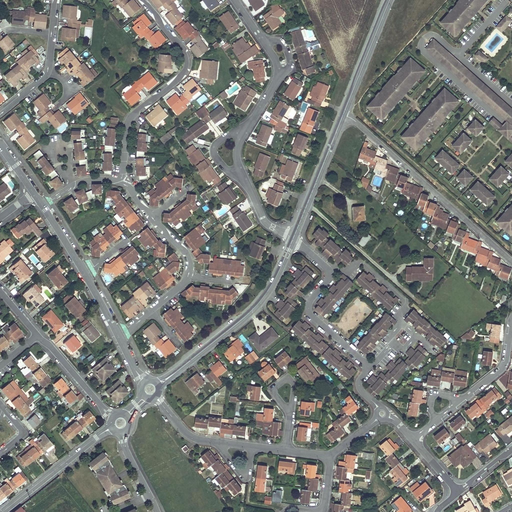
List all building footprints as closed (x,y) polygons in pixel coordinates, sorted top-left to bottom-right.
[(114,0),(118,4),(119,3),(122,8),(123,7),(130,16),(140,8),(134,0),(130,0),(128,2),(126,3),(123,0),(122,0),(123,0),(122,0),(114,0)] [(164,3),(167,7),(168,6),(172,10),(170,12),(166,15),(174,25),(184,16),(176,7),(177,6),(174,2),(173,3),(170,0),(151,0),(158,8),(163,5),(164,3)] [(216,2),(217,1),(216,0),(203,0),(209,7),(211,10),(218,5),(216,2)] [(248,0),(256,11),(265,5),(261,0),(248,0)] [(460,0),(458,3),(459,4),(457,6),(456,6),(452,10),(453,11),(451,13),(450,12),(443,20),(446,23),(444,26),(452,33),(455,30),(457,33),(464,25),(464,24),(465,22),(466,23),(470,18),(470,17),(471,15),(472,16),(481,7),(480,6),(481,4),(482,5),(486,0),(460,0)] [(77,18),(76,18),(77,6),(64,5),(63,17),(68,17),(71,18),(70,23),(71,23),(71,28),(69,28),(63,27),(62,39),(75,40),(76,29),(78,29),(78,24),(77,24),(77,18)] [(284,13),(280,8),(278,10),(276,7),(272,9),(265,14),(267,17),(266,18),(273,29),(282,23),(278,17),(284,13)] [(47,15),(35,14),(35,13),(30,12),(30,11),(25,10),(25,12),(13,11),(11,23),(23,25),(24,20),(24,17),(29,18),(29,19),(34,20),(34,22),(33,27),(46,28),(47,15)] [(236,25),(237,23),(228,11),(220,17),(229,30),(229,29),(231,32),(238,28),(236,25)] [(141,38),(144,35),(147,39),(148,38),(156,48),(166,40),(159,30),(154,34),(153,35),(150,31),(148,32),(145,28),(147,26),(151,23),(144,14),(134,22),(136,24),(141,31),(140,32),(141,33),(139,35),(141,38)] [(511,21),(507,16),(496,27),(502,32),(507,26),(511,21)] [(91,37),(94,19),(87,18),(84,36),(91,37)] [(185,39),(189,36),(191,34),(194,38),(193,39),(196,43),(195,44),(190,48),(198,57),(209,49),(201,39),(202,39),(198,35),(199,34),(196,30),(195,31),(187,21),(177,29),(185,39)] [(136,24),(133,26),(139,35),(141,33),(140,32),(141,31),(136,24)] [(290,32),(295,47),(297,47),(299,54),(298,54),(303,70),(305,69),(307,68),(309,74),(315,72),(308,51),(307,51),(305,44),(301,29),(290,32)] [(0,47),(5,53),(15,44),(7,35),(3,38),(1,40),(0,38),(0,47)] [(242,62),(253,55),(248,49),(249,48),(246,44),(242,38),(234,44),(239,52),(241,54),(238,56),(242,62)] [(319,46),(318,44),(316,40),(310,42),(313,49),(320,47),(319,46)] [(511,109),(434,40),(426,48),(507,121),(503,126),(494,118),(490,122),(511,141),(511,109)] [(31,45),(21,53),(24,56),(31,50),(34,48),(31,45)] [(257,52),(252,46),(251,47),(249,48),(248,49),(253,55),(257,52)] [(84,60),(81,63),(70,50),(67,47),(60,53),(62,56),(59,59),(63,64),(65,62),(69,67),(67,69),(70,73),(73,72),(76,76),(78,74),(82,80),(81,81),(84,86),(95,77),(85,64),(86,63),(84,60)] [(24,56),(17,62),(19,64),(5,76),(13,87),(18,83),(16,81),(21,77),(23,79),(28,75),(26,73),(30,69),(29,67),(34,63),(36,65),(40,61),(31,50),(24,56)] [(171,55),(160,54),(158,72),(172,73),(172,66),(171,66),(172,62),(170,62),(171,55)] [(200,78),(213,79),(215,61),(204,60),(203,67),(202,66),(202,71),(201,71),(200,78)] [(265,76),(263,63),(261,64),(260,60),(248,62),(248,66),(253,65),(254,74),(254,78),(265,76)] [(411,64),(409,61),(402,69),(402,70),(401,72),(400,71),(396,76),(396,77),(395,79),(393,78),(385,87),(386,88),(385,90),(384,90),(379,94),(380,95),(379,97),(378,96),(371,104),(373,107),(371,109),(380,117),(382,114),(385,117),(392,109),(391,108),(393,106),(393,107),(398,102),(397,101),(399,99),(400,100),(408,91),(407,90),(409,88),(410,89),(414,84),(413,83),(415,81),(416,82),(423,74),(420,72),(422,69),(414,61),(411,64)] [(149,72),(140,79),(139,79),(135,82),(136,83),(132,86),(133,87),(123,94),(131,105),(141,97),(138,93),(136,91),(140,88),(140,87),(143,84),(145,86),(148,90),(157,82),(149,72)] [(294,82),(293,81),(284,94),(293,100),(302,86),(301,86),(303,83),(296,78),(294,82)] [(183,86),(187,90),(188,92),(184,95),(185,96),(181,99),(180,98),(176,93),(167,101),(175,111),(184,103),(185,104),(189,101),(188,100),(192,97),(191,96),(201,89),(193,79),(183,86)] [(312,100),(320,103),(322,100),(323,101),(329,86),(319,82),(317,87),(313,97),(312,100)] [(233,103),(235,105),(244,91),(245,92),(248,87),(246,86),(245,88),(243,87),(233,103)] [(255,91),(248,87),(245,92),(244,91),(235,105),(245,111),(254,97),(252,96),(255,91)] [(454,102),(456,99),(448,91),(445,94),(443,92),(436,100),(435,102),(434,102),(429,106),(430,107),(429,109),(428,108),(419,118),(420,118),(419,120),(418,120),(413,124),(414,125),(412,127),(405,134),(407,137),(405,140),(413,147),(416,145),(419,147),(426,139),(425,138),(427,136),(427,137),(432,132),(431,131),(433,129),(434,131),(442,121),(441,120),(443,118),(444,119),(448,114),(447,113),(449,111),(450,112),(457,104),(454,102)] [(73,101),(68,105),(75,114),(89,103),(80,92),(75,97),(76,98),(72,101),(73,101)] [(34,102),(40,110),(41,111),(40,112),(44,116),(44,115),(47,119),(49,118),(56,128),(66,120),(59,110),(55,113),(53,115),(50,111),(49,111),(46,108),(47,106),(51,103),(44,94),(34,102)] [(204,94),(197,99),(201,104),(208,98),(204,94)] [(309,99),(307,102),(319,107),(320,103),(312,100),(309,99)] [(272,118),(269,123),(276,125),(274,129),(280,132),(281,131),(284,132),(285,129),(284,129),(287,123),(281,120),(289,107),(289,106),(280,101),(272,114),(273,115),(271,118),(272,118)] [(152,113),(147,117),(154,126),(167,114),(159,104),(154,108),(155,109),(151,112),(152,113)] [(210,117),(212,119),(215,123),(227,114),(221,105),(208,115),(207,112),(208,112),(204,106),(195,112),(199,118),(200,117),(202,119),(201,120),(190,129),(196,137),(209,128),(206,124),(204,122),(207,120),(210,117)] [(309,108),(307,113),(303,122),(304,123),(303,126),(310,129),(311,126),(313,126),(319,112),(309,108)] [(22,122),(21,123),(13,113),(3,121),(11,131),(15,128),(17,126),(20,130),(19,131),(22,135),(21,136),(17,139),(24,149),(35,141),(27,131),(28,131),(24,126),(25,126),(22,122)] [(484,127),(476,120),(468,128),(477,136),(484,127)] [(182,126),(180,123),(160,138),(163,143),(172,136),(170,134),(182,126)] [(116,129),(117,124),(109,124),(109,128),(107,128),(106,145),(105,145),(105,153),(103,153),(104,174),(112,174),(112,170),(113,170),(112,153),(113,153),(113,146),(115,146),(115,136),(116,129)] [(263,124),(257,139),(259,140),(257,143),(265,146),(267,143),(270,134),(273,128),(263,124)] [(147,131),(140,128),(140,129),(140,133),(139,141),(138,150),(137,150),(137,154),(137,158),(137,175),(139,175),(140,179),(148,179),(148,175),(147,175),(146,167),(146,158),(144,158),(144,155),(145,152),(147,152),(148,143),(149,135),(147,135),(147,131)] [(81,138),(82,130),(73,129),(72,133),(72,138),(77,138),(77,143),(75,143),(76,150),(77,160),(80,159),(81,166),(77,167),(79,176),(87,174),(86,166),(88,166),(87,159),(85,159),(83,142),(85,142),(85,139),(81,138)] [(303,150),(305,147),(304,147),(305,144),(306,145),(309,138),(299,133),(293,146),(294,146),(292,152),(300,156),(302,150),(303,150)] [(472,141),(464,133),(453,146),(461,153),(472,141)] [(210,181),(214,185),(215,184),(220,181),(221,180),(210,165),(209,166),(204,160),(206,159),(198,148),(196,150),(192,145),(186,149),(197,165),(195,167),(199,173),(201,171),(209,182),(210,181)] [(377,152),(363,147),(359,157),(365,159),(364,163),(370,165),(370,166),(375,168),(376,164),(373,163),(375,156),(377,152)] [(45,156),(40,150),(34,154),(39,161),(37,162),(43,168),(48,175),(49,174),(51,177),(53,180),(51,182),(56,189),(64,184),(59,176),(60,175),(55,169),(44,156),(45,156)] [(460,165),(443,150),(436,159),(453,174),(460,165)] [(261,153),(254,168),(256,168),(254,174),(261,177),(264,171),(270,157),(261,153)] [(384,171),(387,165),(388,161),(375,156),(373,163),(376,164),(375,168),(373,171),(381,174),(381,175),(386,176),(387,176),(388,173),(384,171)] [(288,159),(286,165),(283,174),(282,178),(290,181),(291,177),(293,178),(298,163),(288,159)] [(396,179),(398,174),(400,170),(387,165),(384,171),(388,173),(387,176),(396,179)] [(510,174),(501,166),(490,179),(498,187),(510,174)] [(474,177),(465,169),(457,178),(466,186),(474,177)] [(154,189),(149,193),(151,196),(150,205),(158,206),(159,200),(164,195),(168,193),(171,190),(177,186),(183,186),(183,179),(175,178),(172,174),(167,178),(169,181),(166,182),(164,179),(155,186),(158,189),(155,191),(154,189)] [(403,192),(407,183),(409,178),(398,174),(396,179),(396,180),(399,181),(398,185),(403,187),(400,192),(403,193),(403,192)] [(363,176),(360,187),(367,189),(369,178),(363,176)] [(495,197),(478,181),(471,190),(488,205),(495,197)] [(237,197),(230,186),(228,188),(224,182),(218,187),(221,192),(227,200),(229,203),(237,197)] [(11,191),(5,183),(0,186),(0,198),(4,196),(11,191)] [(273,190),(273,189),(269,198),(268,202),(278,206),(283,193),(281,193),(284,187),(276,183),(273,190)] [(417,197),(419,192),(420,188),(407,183),(403,192),(417,197)] [(84,193),(83,189),(76,192),(78,198),(75,200),(73,201),(71,198),(65,202),(72,211),(79,206),(79,207),(81,205),(80,203),(89,199),(89,200),(95,197),(95,193),(102,193),(102,184),(93,184),(94,189),(86,192),(84,193)] [(108,189),(108,196),(112,196),(113,198),(117,203),(116,204),(118,207),(115,209),(121,217),(125,215),(129,220),(126,223),(132,231),(135,228),(138,231),(145,225),(142,221),(139,218),(137,215),(131,208),(129,205),(126,201),(121,195),(119,193),(120,190),(108,189)] [(227,200),(221,192),(218,194),(224,202),(227,200)] [(425,206),(427,201),(429,196),(419,192),(417,197),(416,198),(419,200),(418,203),(420,204),(421,203),(423,204),(423,205),(425,206)] [(164,213),(164,221),(173,222),(175,225),(180,221),(179,218),(181,217),(183,220),(192,213),(189,210),(191,208),(193,210),(198,206),(195,203),(196,194),(189,193),(188,199),(183,204),(179,206),(176,209),(171,213),(164,213)] [(434,214),(436,210),(438,205),(427,201),(425,206),(424,210),(434,214)] [(511,205),(509,209),(510,210),(508,212),(507,211),(500,219),(503,222),(500,224),(509,232),(511,229),(511,205)] [(354,220),(365,220),(364,206),(353,207),(354,220)] [(252,225),(243,212),(242,213),(240,210),(233,215),(235,218),(244,231),(252,225)] [(444,228),(448,219),(449,215),(436,210),(434,214),(432,220),(432,221),(432,223),(441,226),(441,227),(444,228)] [(25,221),(24,220),(19,224),(11,230),(15,234),(18,232),(20,235),(24,231),(26,233),(31,228),(33,230),(38,237),(42,233),(29,218),(25,221)] [(446,234),(453,237),(456,228),(457,225),(458,223),(448,219),(444,228),(447,230),(446,234)] [(93,246),(92,255),(100,256),(100,254),(101,251),(103,249),(106,246),(113,240),(116,238),(120,235),(123,233),(117,225),(114,227),(112,224),(104,230),(107,234),(101,238),(98,235),(94,238),(95,239),(90,243),(93,246)] [(166,245),(164,245),(160,239),(158,240),(155,237),(153,234),(150,230),(147,227),(140,233),(142,236),(139,238),(146,247),(149,244),(151,247),(154,245),(157,249),(159,251),(159,256),(165,256),(166,245)] [(202,254),(202,252),(198,248),(206,241),(195,228),(184,236),(187,240),(190,243),(192,247),(195,250),(193,252),(202,264),(204,262),(210,262),(210,254),(202,254)] [(323,231),(319,228),(313,235),(317,238),(318,238),(319,239),(318,240),(315,244),(318,247),(320,245),(323,248),(324,247),(326,249),(325,250),(322,253),(328,259),(331,255),(332,254),(334,256),(333,257),(337,260),(335,261),(338,264),(342,261),(342,260),(344,261),(343,262),(347,265),(354,258),(350,255),(351,254),(346,249),(343,253),(340,250),(341,248),(339,247),(336,244),(333,241),(330,239),(329,241),(326,238),(329,234),(326,231),(324,230),(323,231)] [(456,228),(453,237),(463,241),(465,237),(466,232),(459,229),(456,228)] [(366,233),(358,243),(366,248),(368,246),(366,244),(371,236),(366,233)] [(255,243),(252,251),(250,255),(260,259),(265,247),(264,246),(266,240),(258,237),(256,243),(255,243)] [(478,242),(465,237),(463,241),(461,246),(475,252),(477,246),(478,242)] [(37,244),(33,248),(41,258),(44,256),(47,260),(54,254),(51,250),(49,251),(44,245),(45,243),(46,243),(43,239),(37,244)] [(1,245),(0,245),(0,262),(4,259),(3,257),(13,249),(6,241),(1,245)] [(107,264),(105,263),(104,271),(113,273),(116,276),(121,272),(121,273),(126,269),(123,266),(128,262),(131,265),(139,258),(137,255),(139,253),(133,246),(129,249),(126,251),(123,254),(116,260),(113,262),(111,264),(107,264)] [(489,251),(477,246),(475,252),(474,253),(478,254),(476,257),(486,261),(488,255),(489,251)] [(176,259),(171,254),(168,257),(172,263),(153,278),(162,288),(175,277),(172,273),(177,269),(179,269),(180,263),(176,261),(177,259),(178,258),(178,257),(176,259)] [(497,269),(499,264),(501,260),(488,255),(486,261),(489,263),(488,265),(488,266),(497,269)] [(210,262),(209,271),(213,272),(221,273),(230,274),(239,275),(243,275),(244,265),(241,265),(241,261),(231,260),(231,264),(223,263),(224,259),(214,258),(213,262),(210,262)] [(433,258),(425,258),(425,267),(412,267),(412,268),(406,268),(406,280),(412,280),(412,279),(420,279),(421,279),(421,277),(428,277),(428,279),(429,279),(433,279),(433,258)] [(21,283),(32,273),(20,259),(9,268),(11,271),(12,270),(15,272),(16,271),(19,275),(17,276),(19,278),(18,279),(21,283)] [(511,268),(499,264),(497,269),(497,270),(500,271),(499,274),(509,278),(509,277),(511,268)] [(314,273),(307,266),(304,270),(304,271),(303,273),(301,271),(298,269),(293,275),(296,277),(298,279),(296,280),(295,280),(289,287),(287,289),(289,290),(286,293),(290,297),(287,301),(287,302),(286,303),(284,302),(281,299),(276,305),(279,308),(281,309),(279,311),(278,310),(275,314),(282,321),(285,317),(286,318),(288,316),(291,313),(294,310),(295,308),(294,307),(297,303),(293,299),(296,296),(295,295),(297,293),(298,294),(301,297),(304,294),(302,292),(299,290),(302,287),(303,288),(305,286),(308,282),(311,279),(312,277),(311,276),(314,273)] [(47,275),(58,288),(62,285),(61,284),(65,280),(55,268),(47,275)] [(367,275),(364,272),(357,279),(360,282),(360,283),(367,289),(373,294),(373,295),(380,301),(380,300),(387,306),(386,306),(390,310),(399,299),(396,297),(394,299),(387,292),(389,290),(383,285),(381,287),(373,280),(375,278),(369,273),(367,275)] [(353,283),(343,274),(341,277),(343,279),(336,286),(334,284),(329,290),(331,292),(324,300),(322,298),(317,304),(319,306),(316,310),(323,316),(326,313),(327,314),(333,306),(338,300),(339,300),(345,293),(344,293),(350,286),(350,287),(353,283)] [(148,282),(134,293),(136,296),(121,307),(130,318),(135,314),(133,312),(138,308),(140,310),(145,306),(143,304),(147,300),(145,298),(150,294),(152,296),(157,293),(148,282)] [(201,287),(195,287),(192,284),(181,294),(186,299),(191,295),(191,294),(200,295),(200,299),(205,300),(205,296),(209,296),(208,298),(212,298),(211,302),(222,303),(222,299),(225,299),(225,303),(231,303),(232,299),(238,293),(233,287),(229,291),(226,291),(226,290),(222,289),(218,289),(214,289),(209,288),(210,286),(205,286),(201,286),(201,287)] [(32,286),(24,293),(30,300),(36,307),(44,300),(32,286)] [(76,317),(85,310),(70,293),(62,301),(76,317)] [(183,338),(186,341),(193,335),(191,332),(194,329),(187,321),(184,324),(180,318),(183,316),(176,308),(173,310),(171,308),(164,314),(167,317),(170,321),(172,324),(178,331),(181,334),(183,338)] [(58,328),(63,324),(51,310),(42,317),(52,330),(57,326),(58,328)] [(418,313),(414,310),(413,310),(405,320),(408,323),(410,321),(417,327),(415,329),(421,335),(423,332),(430,339),(428,341),(434,346),(436,344),(440,348),(442,346),(447,340),(444,337),(444,336),(437,330),(437,331),(430,325),(431,325),(424,318),(423,319),(417,313),(418,313)] [(397,322),(387,313),(384,316),(384,317),(379,323),(378,322),(372,330),(367,336),(366,336),(360,343),(357,347),(365,353),(369,350),(371,352),(376,346),(374,344),(381,336),(383,338),(388,332),(386,330),(392,323),(395,325),(397,322)] [(303,324),(299,320),(292,328),(296,331),(295,331),(302,338),(303,337),(309,343),(308,343),(316,349),(326,358),(333,365),(333,364),(339,370),(346,376),(350,379),(357,371),(353,368),(355,365),(349,360),(347,363),(339,356),(341,354),(336,349),(334,351),(322,341),(324,338),(318,333),(316,336),(309,329),(311,327),(305,322),(303,324)] [(100,335),(88,322),(80,329),(92,342),(100,335)] [(158,348),(158,347),(166,357),(176,349),(169,339),(164,342),(163,344),(160,340),(159,341),(155,336),(157,335),(161,332),(153,322),(143,330),(151,340),(150,341),(153,345),(154,344),(158,348)] [(3,329),(11,340),(14,343),(24,335),(14,323),(9,326),(7,323),(1,328),(3,329)] [(501,325),(492,324),(491,329),(490,342),(498,343),(501,325)] [(250,338),(259,351),(278,336),(272,328),(259,338),(256,333),(250,338)] [(0,345),(1,347),(3,345),(4,347),(9,343),(8,342),(11,340),(3,329),(0,331),(3,335),(0,337),(0,345)] [(400,335),(396,339),(403,345),(411,337),(403,329),(398,333),(400,335)] [(73,335),(65,342),(73,352),(81,344),(73,335)] [(233,345),(225,352),(224,352),(231,361),(244,351),(237,343),(234,345),(233,345)] [(233,345),(232,344),(224,350),(225,352),(233,345)] [(427,352),(420,345),(417,349),(418,350),(416,352),(415,351),(411,347),(406,353),(410,357),(411,358),(409,359),(408,358),(405,362),(401,359),(401,358),(397,362),(398,363),(397,365),(396,364),(392,361),(387,367),(390,370),(391,371),(390,372),(389,372),(385,376),(382,372),(378,376),(379,377),(378,379),(377,378),(373,375),(368,381),(372,384),(373,385),(371,387),(370,386),(367,390),(374,396),(377,393),(378,394),(387,383),(386,382),(389,379),(393,382),(396,379),(397,380),(406,369),(405,368),(408,365),(412,369),(415,365),(416,366),(426,356),(424,355),(427,352)] [(284,363),(285,364),(292,359),(285,351),(274,359),(280,366),(284,363)] [(490,356),(491,352),(484,351),(482,363),(491,365),(492,357),(490,356)] [(251,363),(256,360),(250,353),(246,356),(251,363)] [(30,359),(28,357),(23,361),(28,368),(25,370),(23,368),(21,370),(25,376),(38,365),(36,363),(36,362),(32,357),(30,359)] [(319,375),(305,357),(298,363),(301,368),(298,370),(302,376),(305,381),(306,380),(307,381),(310,378),(312,381),(319,375)] [(108,362),(105,358),(99,364),(109,375),(115,370),(112,367),(112,366),(110,363),(108,365),(106,363),(108,362)] [(212,370),(217,377),(226,369),(219,361),(210,368),(212,370)] [(102,381),(109,375),(99,364),(92,369),(95,372),(97,371),(98,373),(96,375),(99,378),(99,377),(102,381)] [(265,380),(271,375),(270,373),(274,370),(275,371),(276,370),(272,364),(270,365),(269,364),(259,372),(265,380)] [(32,373),(37,379),(43,387),(51,381),(45,374),(43,375),(42,374),(44,372),(40,367),(40,368),(38,365),(25,376),(27,378),(32,373)] [(428,384),(436,385),(436,384),(440,384),(441,380),(442,371),(442,370),(432,369),(431,376),(429,376),(428,384)] [(217,377),(212,370),(205,375),(210,381),(211,381),(214,379),(219,385),(222,383),(217,377)] [(455,373),(442,371),(441,380),(453,382),(454,375),(455,373)] [(32,373),(27,378),(32,384),(37,379),(32,373)] [(186,383),(195,394),(199,391),(197,388),(204,382),(197,373),(186,383)] [(467,377),(454,375),(453,382),(453,384),(461,385),(461,384),(466,384),(467,377)] [(61,381),(59,379),(54,384),(59,391),(60,390),(62,393),(69,388),(66,384),(63,380),(61,381)] [(13,380),(3,388),(4,390),(3,391),(6,396),(7,395),(9,399),(20,390),(13,380)] [(122,398),(128,393),(122,386),(120,387),(119,385),(117,382),(111,386),(122,398)] [(261,387),(248,385),(247,390),(251,391),(251,399),(259,399),(261,387)] [(115,404),(122,398),(111,386),(106,391),(108,394),(109,393),(111,395),(109,397),(115,404)] [(69,388),(62,393),(59,395),(61,398),(64,396),(69,403),(67,404),(69,407),(79,399),(71,390),(69,388)] [(495,388),(479,401),(484,407),(488,404),(487,403),(491,400),(492,401),(497,397),(499,399),(502,397),(495,388)] [(414,389),(412,402),(419,403),(421,403),(421,399),(423,391),(414,389)] [(20,390),(9,399),(11,401),(15,406),(16,405),(18,407),(24,402),(19,396),(23,393),(20,390)] [(343,408),(347,412),(348,414),(354,410),(353,408),(357,406),(349,396),(345,399),(349,403),(343,408)] [(20,409),(18,410),(22,415),(23,414),(25,418),(32,412),(37,408),(34,405),(29,408),(27,405),(31,402),(29,399),(24,402),(18,407),(20,409)] [(303,401),(302,407),(301,410),(301,414),(309,415),(310,410),(314,411),(315,402),(303,401)] [(419,403),(412,402),(410,401),(408,414),(417,415),(419,403)] [(481,410),(483,412),(486,409),(484,407),(479,401),(476,403),(481,410)] [(466,411),(470,416),(474,413),(475,415),(481,410),(476,403),(466,411)] [(260,420),(272,421),(274,409),(265,408),(264,415),(257,414),(256,419),(260,420)] [(491,409),(484,413),(488,418),(494,414),(491,409)] [(83,417),(80,419),(85,425),(87,423),(88,424),(93,420),(91,418),(93,417),(89,411),(82,416),(83,417)] [(32,424),(34,426),(40,421),(34,414),(34,415),(32,412),(25,418),(27,420),(30,425),(32,424)] [(348,414),(347,412),(336,420),(342,427),(348,422),(347,421),(351,418),(348,414)] [(208,427),(208,425),(209,416),(209,415),(206,415),(205,418),(196,417),(195,426),(208,427)] [(222,418),(209,416),(208,425),(221,426),(221,423),(222,418)] [(450,424),(455,429),(458,426),(460,427),(465,423),(460,416),(450,424)] [(511,416),(498,428),(503,435),(506,432),(507,434),(511,430),(511,416)] [(70,425),(75,431),(77,430),(78,432),(82,428),(82,427),(85,425),(80,419),(78,417),(75,419),(76,421),(70,425)] [(234,419),(232,433),(245,435),(246,426),(236,425),(237,417),(234,417),(234,419)] [(223,432),(232,433),(234,419),(229,419),(228,424),(221,423),(221,426),(220,432),(223,432)] [(263,433),(277,435),(278,422),(272,421),(260,420),(260,422),(259,424),(264,425),(263,433)] [(336,428),(329,432),(335,439),(345,431),(342,427),(336,420),(332,423),(336,428)] [(300,422),(297,439),(306,440),(308,427),(310,428),(311,423),(300,422)] [(75,431),(70,425),(63,431),(64,432),(61,434),(66,440),(69,438),(69,439),(74,435),(72,433),(75,431)] [(440,443),(450,435),(444,428),(434,436),(440,443)] [(329,432),(326,435),(332,441),(335,439),(329,432)] [(458,432),(455,436),(460,441),(464,438),(458,432)] [(49,444),(51,442),(44,433),(40,436),(42,439),(40,441),(38,439),(35,441),(43,451),(45,449),(46,449),(50,446),(49,444)] [(489,434),(477,443),(478,444),(475,446),(480,452),(482,450),(485,454),(497,444),(489,434)] [(455,446),(459,442),(455,437),(451,441),(455,446)] [(40,454),(43,451),(35,441),(33,439),(29,442),(33,447),(27,451),(32,458),(34,456),(35,458),(40,454)] [(380,446),(388,456),(392,453),(395,450),(387,441),(380,446)] [(477,457),(466,443),(462,446),(473,460),(477,457)] [(450,456),(455,463),(459,460),(461,462),(465,467),(473,460),(462,446),(450,456)] [(32,458),(27,451),(21,457),(19,454),(16,457),(24,466),(26,464),(27,464),(31,461),(30,459),(32,458)] [(216,461),(213,457),(208,451),(202,456),(202,457),(199,459),(206,468),(209,466),(216,461)] [(102,452),(88,463),(94,470),(109,495),(113,503),(129,496),(126,488),(120,491),(118,487),(121,485),(109,464),(105,466),(103,462),(108,458),(102,452)] [(388,456),(386,457),(389,461),(388,462),(393,468),(396,465),(399,463),(400,463),(392,453),(388,456)] [(347,462),(344,462),(340,461),(339,466),(352,468),(352,463),(355,463),(356,455),(348,454),(348,455),(347,462)] [(214,468),(219,474),(226,469),(223,465),(218,459),(216,461),(209,466),(212,470),(214,468)] [(279,469),(288,470),(292,471),(292,468),(295,468),(295,464),(293,463),(293,462),(280,461),(279,469)] [(399,463),(396,465),(404,475),(408,472),(406,468),(404,470),(399,463)] [(306,477),(310,477),(315,478),(315,474),(317,465),(308,464),(308,469),(306,477)] [(257,477),(266,478),(267,466),(259,465),(257,477)] [(407,479),(404,475),(396,465),(393,468),(390,470),(396,477),(392,479),(398,486),(407,479)] [(341,479),(344,480),(345,475),(346,476),(347,472),(351,472),(353,473),(354,468),(352,468),(339,466),(339,467),(337,467),(336,478),(338,478),(338,479),(341,479)] [(224,486),(227,484),(230,482),(226,477),(230,474),(226,469),(219,474),(215,477),(216,478),(212,481),(213,483),(215,481),(217,485),(220,483),(223,487),(224,486)] [(511,470),(503,476),(508,485),(511,483),(511,470)] [(13,479),(10,481),(15,487),(18,485),(18,486),(23,482),(22,480),(24,479),(19,473),(12,478),(13,479)] [(15,487),(10,481),(7,477),(4,480),(6,483),(3,485),(1,482),(0,482),(0,488),(4,494),(6,492),(8,494),(12,490),(15,487)] [(264,491),(266,478),(257,477),(255,490),(264,491)] [(315,478),(310,477),(308,490),(311,490),(317,491),(318,483),(316,483),(317,478),(315,478)] [(241,489),(234,479),(230,482),(227,484),(224,486),(227,490),(230,488),(235,494),(241,489)] [(344,480),(341,479),(340,492),(344,492),(346,492),(347,488),(349,489),(350,480),(344,480)] [(428,497),(429,496),(428,494),(432,491),(426,482),(421,486),(417,482),(411,488),(421,501),(426,496),(428,497)] [(488,501),(495,497),(502,494),(497,485),(483,493),(486,498),(482,500),(486,507),(490,504),(489,502),(488,501)] [(308,490),(302,489),(300,501),(309,503),(311,490),(308,490)] [(344,492),(342,504),(350,505),(351,493),(348,492),(346,492),(344,492)] [(397,511),(398,511),(411,511),(410,511),(412,510),(409,506),(408,507),(403,502),(405,501),(401,496),(392,504),(397,511)] [(475,508),(471,501),(465,505),(456,511),(477,511),(475,508)]
